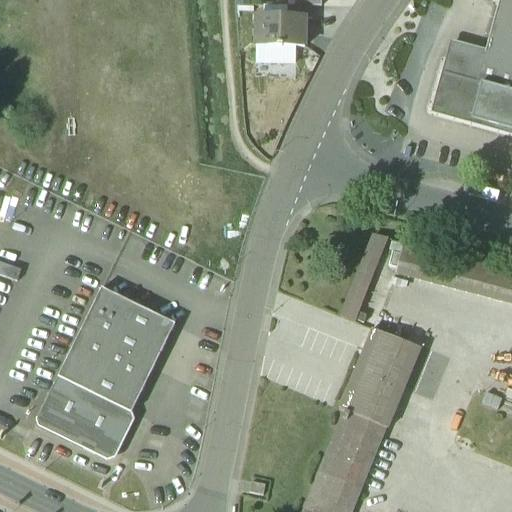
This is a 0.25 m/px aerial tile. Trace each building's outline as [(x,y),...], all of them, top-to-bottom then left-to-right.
[(320,0),(295,0),(295,8),(312,8),(321,8),(320,0)] [(511,0),(499,0),(485,54),(452,45),(434,110),(511,131),(511,0)] [(295,8),(287,8),(287,20),(305,21),(311,21),(312,8),(295,8)] [(287,20),(255,19),(255,48),(276,48),(276,50),(281,50),(281,48),(304,49),(305,21),(287,20)] [(511,274),(403,246),(395,275),(511,306),(511,274)] [(174,327),(100,291),(36,423),(55,432),(55,433),(108,459),(110,458),(130,419),(129,418),(174,327)] [(371,333),(340,410),(339,410),(339,411),(377,427),(387,431),(387,429),(419,352),(420,351),(372,331),(371,333)] [(342,421),(305,511),(342,511),(377,427),(344,414),(342,421)] [(265,487),(251,484),(249,495),(263,497),(265,487)]
